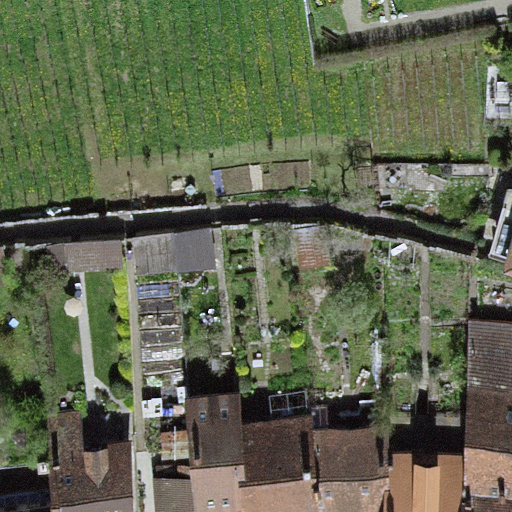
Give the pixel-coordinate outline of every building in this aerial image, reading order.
[(497,248),(511,253),(511,206),(497,248)] [(511,323),(477,323),(468,339),(463,457),(462,470),(511,480),(511,323)] [(196,474),(198,511),(248,511),(248,509),(240,423),(238,400),(189,404),(195,462),(196,474)] [(248,509),(319,503),(311,429),(310,413),(240,423),(248,509)] [(51,427),(49,416),(0,416),(0,464),(55,464),(53,449),(51,427)] [(61,511),(129,511),(126,445),(83,447),(81,423),(51,427),(53,449),(55,464),(61,511)] [(319,503),(387,498),(386,447),(386,423),(311,429),(319,503)] [(386,511),(459,511),(462,470),(463,457),(390,453),(390,447),(386,447),(387,498),(386,511)] [(161,477),(163,511),(198,511),(196,474),(195,462),(184,463),(185,476),(161,477)] [(511,511),(511,480),(462,470),(459,511),(511,511)]
